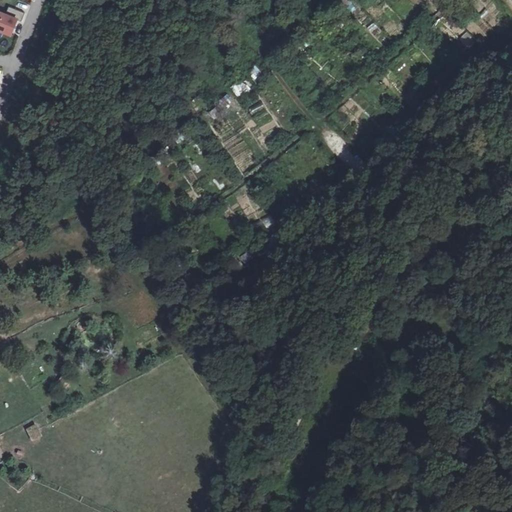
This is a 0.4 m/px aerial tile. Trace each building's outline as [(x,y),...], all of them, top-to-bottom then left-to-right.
[(377,8),(383,1),(382,0),(372,0),(364,10),(385,28),(391,21),(377,8)] [(11,36),(17,21),(22,22),(25,14),(10,8),(7,16),(0,13),(0,31),(4,33),(11,36)] [(262,20),(272,30),(277,25),(267,15),(262,20)] [(257,66),(248,73),(254,82),(264,76),(257,66)] [(231,87),(238,99),(250,91),(242,80),(231,87)] [(266,228),(274,224),(271,216),(263,219),(266,228)]
